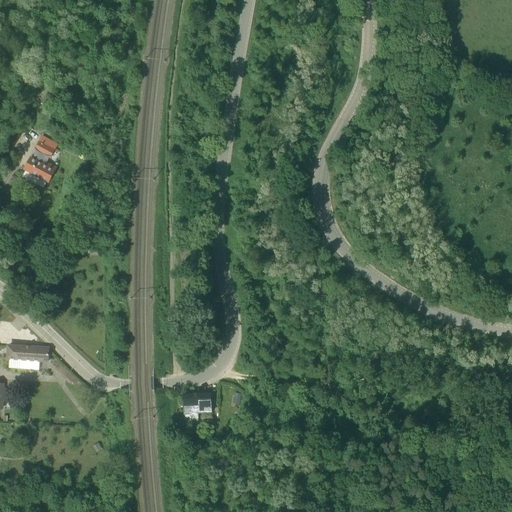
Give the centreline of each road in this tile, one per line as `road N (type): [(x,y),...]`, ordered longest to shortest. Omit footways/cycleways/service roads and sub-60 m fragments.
road 1 (secondary): [(0,290),(103,383),(218,371),(234,338),(218,216),(248,0)]
road 2 (secondary): [(361,0),(363,68),(319,182),(332,238),(414,300),(458,321),(511,332)]
road 3 (track): [(184,0),(168,122),(176,380)]
